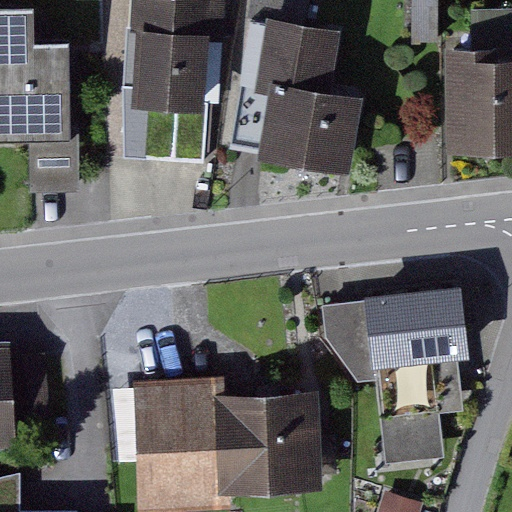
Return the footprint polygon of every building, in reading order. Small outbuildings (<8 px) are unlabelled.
[(229,0),(156,0),(151,97),(224,101),(229,0)] [(46,1),(0,5),(0,75),(6,75),(12,144),(90,137),(81,33),(49,35),(46,1)] [(360,29),(285,24),(277,147),(352,153),(360,29)] [(511,43),(457,47),(463,140),(511,137),(511,43)] [(474,275),(380,286),(400,456),(456,450),(451,408),(477,405),(470,344),(482,343),(474,275)] [(22,336),(0,337),(0,441),(27,440),(22,336)] [(228,369),(142,378),(155,497),(335,478),(325,384),(231,394),(228,369)]
